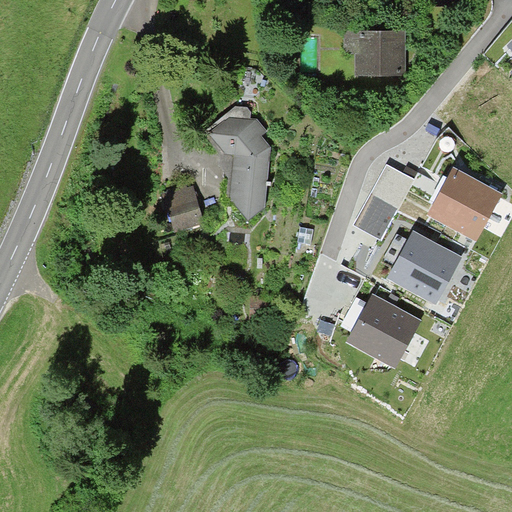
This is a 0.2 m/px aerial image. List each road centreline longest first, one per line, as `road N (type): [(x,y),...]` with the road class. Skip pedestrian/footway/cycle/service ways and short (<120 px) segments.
road 1 (residential): [(329,250),(370,149),(413,123),(507,0)]
road 2 (secondary): [(116,0),(0,281)]
